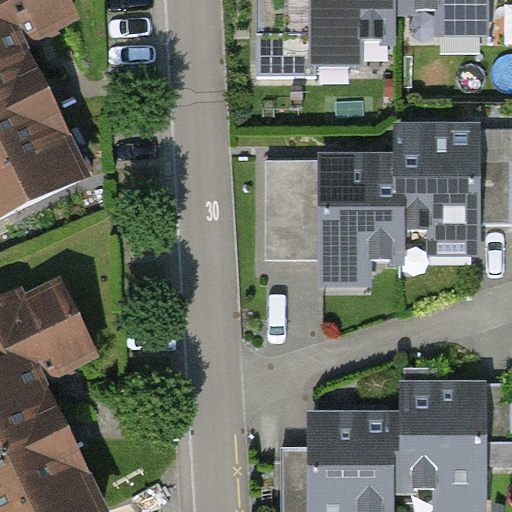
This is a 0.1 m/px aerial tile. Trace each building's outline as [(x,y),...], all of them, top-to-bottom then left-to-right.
[(0,0),(0,238),(88,200),(26,60),(76,38),(59,0),(0,0)] [(402,0),(315,0),(316,79),(403,79),(403,28),(402,0)] [(402,0),(403,28),(441,28),(441,55),(499,55),(498,0),(402,0)] [(511,135),(405,136),(405,166),(405,250),(443,250),(443,276),(500,276),(500,213),(511,213),(511,135)] [(405,166),(317,166),(317,300),(405,300),(405,250),(405,166)] [(0,511),(98,511),(46,393),(96,372),(61,292),(0,319),(0,511)] [(511,394),(399,394),(399,424),(399,508),(437,508),(437,511),(494,511),(494,471),(511,471),(511,394)] [(399,424),(311,424),(311,511),(398,511),(399,508),(399,424)]
